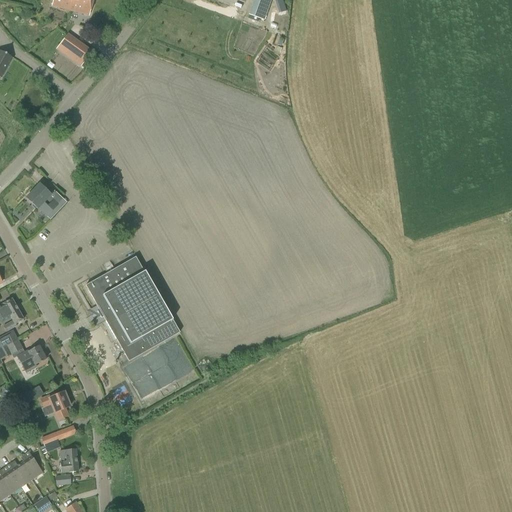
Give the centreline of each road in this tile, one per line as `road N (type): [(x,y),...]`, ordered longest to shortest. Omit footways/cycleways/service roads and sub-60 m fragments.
road 1 (residential): [(105,511),(85,375),(0,225)]
road 2 (residential): [(73,95),(151,0)]
